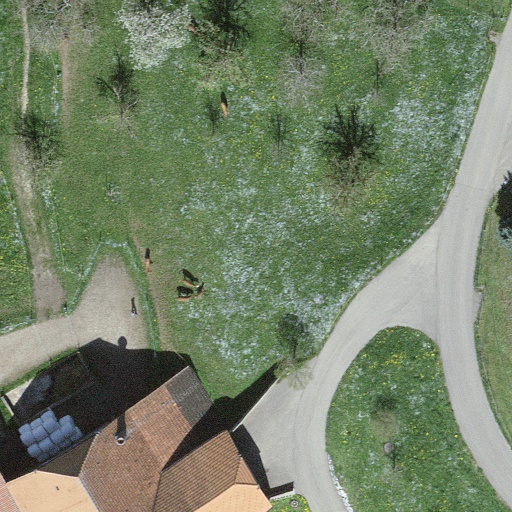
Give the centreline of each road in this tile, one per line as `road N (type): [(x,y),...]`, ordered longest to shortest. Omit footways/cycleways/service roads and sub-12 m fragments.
road 1 (unclassified): [(511,52),(472,187),(455,324),(476,420),(511,482)]
road 2 (track): [(457,278),(414,281),(371,309),(332,357),(308,432),(328,511)]
road 3 (track): [(132,364),(103,331),(49,336),(0,357)]
